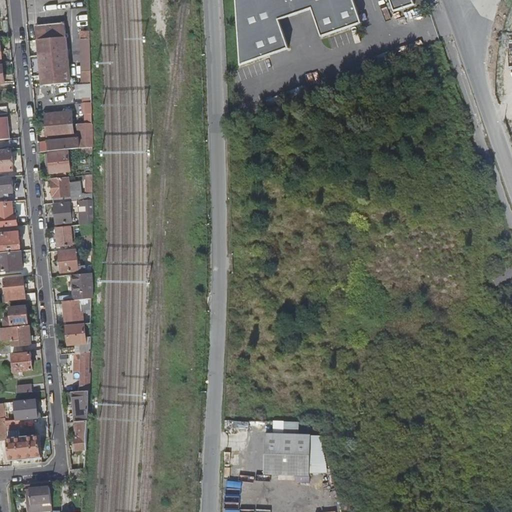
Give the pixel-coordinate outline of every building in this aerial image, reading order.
[(238,0),(243,68),(292,52),(283,23),(315,12),(324,41),(365,27),(356,0),(392,0),(398,16),(418,8),(418,7),(415,0),(238,0)] [(89,2),(80,2),(81,22),(90,22),(89,2)] [(43,86),(71,84),(65,24),(37,27),(43,86)] [(82,46),(83,70),(92,70),(91,46),(82,46)] [(92,83),(80,84),(80,99),(93,98),(92,83)] [(84,101),(84,118),(93,118),(93,101),(84,101)] [(75,135),(72,112),(46,114),(48,137),(75,135)] [(0,141),(10,140),(8,119),(0,119),(0,141)] [(92,148),(92,125),(77,126),(79,139),(48,143),(48,146),(41,146),(42,153),(83,149),(92,148)] [(0,172),(13,171),(11,150),(0,150),(0,172)] [(72,173),(70,152),(49,154),(51,175),(72,173)] [(13,193),(11,177),(0,178),(0,197),(4,197),(3,194),(13,193)] [(70,192),(69,177),(52,179),(54,198),(81,195),(80,191),(70,192)] [(81,226),(92,225),(92,201),(87,201),(67,203),(67,204),(54,206),(57,225),(70,223),(69,210),(81,209),(81,226)] [(14,217),(12,203),(0,203),(0,226),(19,225),(18,217),(14,217)] [(73,247),(71,227),(57,228),(59,248),(73,247)] [(19,232),(0,234),(0,249),(0,252),(21,250),(19,232)] [(23,270),(21,252),(0,253),(0,270),(0,272),(23,270)] [(79,272),(77,252),(59,254),(61,274),(79,272)] [(80,301),(92,300),(92,274),(71,277),(73,292),(73,302),(80,301)] [(37,301),(36,293),(25,294),(23,276),(5,278),(7,299),(22,297),(23,302),(37,301)] [(73,302),(64,303),(66,323),(82,321),(81,312),(87,311),(87,309),(91,308),(92,300),(80,301),(73,302)] [(27,307),(10,309),(12,325),(29,323),(27,307)] [(90,353),(90,338),(86,339),(86,330),(85,325),(66,327),(68,346),(76,346),(76,348),(61,350),(62,356),(79,355),(90,353)] [(31,347),(29,327),(2,329),(3,344),(16,343),(17,348),(31,347)] [(0,355),(12,354),(11,346),(0,347),(0,355)] [(25,355),(25,353),(14,354),(16,373),(34,371),(32,354),(25,355)] [(81,393),(89,392),(90,353),(79,355),(79,364),(80,373),(81,393)] [(33,382),(18,385),(19,393),(34,391),(33,382)] [(76,423),(88,423),(89,392),(81,393),(73,393),(76,423)] [(36,401),(15,404),(17,421),(38,419),(36,401)] [(302,473),(302,432),(264,432),(264,421),(248,420),(240,420),(240,435),(236,435),(236,446),(242,446),(242,449),(257,448),(257,474),(302,473)] [(75,452),(87,451),(88,423),(76,423),(76,428),(77,439),(74,439),(75,452)] [(8,442),(10,463),(42,459),(40,435),(35,436),(35,428),(20,429),(21,435),(18,435),(18,438),(8,439),(8,442)] [(71,473),(73,480),(84,479),(84,471),(71,473)] [(30,491),(32,511),(52,511),(50,488),(30,491)]
